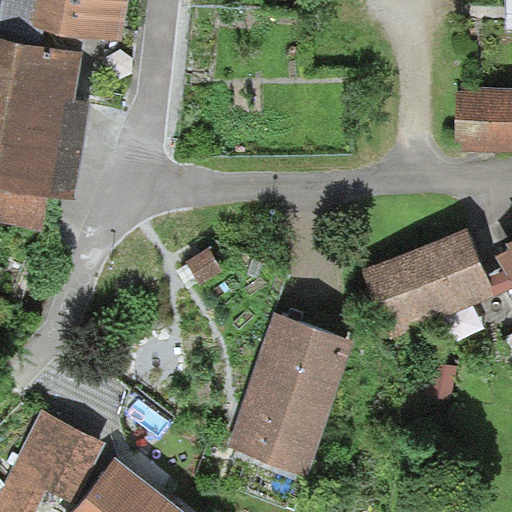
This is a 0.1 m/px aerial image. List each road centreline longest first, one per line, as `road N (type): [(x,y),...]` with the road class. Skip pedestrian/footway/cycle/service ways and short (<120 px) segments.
road 1 (residential): [(511,175),(163,185)]
road 2 (track): [(0,412),(16,397),(118,212),(163,185)]
road 3 (residential): [(155,0),(137,148),(163,185)]
